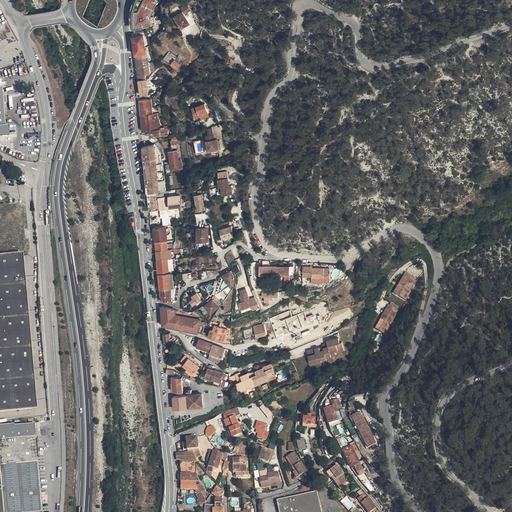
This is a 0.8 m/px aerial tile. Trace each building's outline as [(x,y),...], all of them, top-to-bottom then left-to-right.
[(131,0),(130,6),(132,35),(144,33),(165,29),(162,2),(163,0),(131,0)] [(192,10),(187,2),(180,6),(182,10),(174,15),(181,28),(189,23),(185,14),(192,10)] [(144,33),(132,35),(138,78),(146,77),(145,74),(149,73),(144,33)] [(171,62),(174,58),(176,55),(170,51),(165,58),(171,62)] [(181,63),(174,58),(171,62),(178,68),(181,63)] [(146,77),(138,78),(140,87),(136,88),(137,97),(141,96),(141,93),(148,92),(147,90),(147,84),(146,77)] [(148,101),(137,102),(140,133),(150,132),(151,138),(166,137),(165,130),(157,131),(155,114),(150,114),(148,101)] [(198,118),(205,116),(206,116),(202,104),(189,109),(193,120),(198,118)] [(11,120),(4,120),(4,125),(7,125),(7,135),(7,137),(12,136),(11,120)] [(216,152),(215,143),(214,142),(211,143),(211,138),(203,139),(205,154),(216,152)] [(172,140),(171,140),(171,147),(177,146),(177,143),(181,143),(180,139),(177,139),(172,140)] [(159,143),(143,146),(147,192),(166,190),(161,157),(159,143)] [(169,161),(165,161),(166,172),(171,172),(171,169),(181,169),(180,160),(178,160),(177,150),(169,151),(169,161)] [(218,189),(219,194),(219,197),(228,196),(228,187),(225,187),(224,174),(214,175),(215,181),(215,186),(215,189),(218,189)] [(199,210),(207,208),(203,192),(195,193),(199,210)] [(182,195),(168,196),(168,201),(169,200),(169,208),(182,208),(183,200),(182,195)] [(158,197),(148,198),(148,208),(159,207),(158,197)] [(154,227),(155,242),(159,242),(166,241),(167,241),(166,236),(170,236),(170,228),(166,228),(165,226),(160,226),(154,227)] [(228,229),(217,232),(219,241),(230,238),(228,229)] [(204,230),(193,231),(193,245),(204,244),(204,230)] [(159,242),(155,242),(155,248),(156,251),(167,250),(166,241),(159,242)] [(167,250),(156,251),(157,260),(170,259),(170,249),(167,250)] [(23,256),(0,257),(0,413),(36,410),(23,256)] [(170,259),(157,260),(157,268),(161,267),(161,266),(163,266),(163,264),(167,263),(167,266),(171,265),(170,259)] [(161,267),(157,268),(158,272),(171,270),(171,265),(167,266),(167,263),(163,264),(163,266),(161,266),(161,267)] [(256,268),(256,277),(265,277),(265,274),(273,274),(273,283),(278,283),(278,277),(285,277),(285,270),(273,270),(273,268),(256,268)] [(325,284),(325,276),(320,276),(320,271),(310,271),(310,273),(308,273),(308,270),(299,269),(298,279),(307,280),(307,283),(314,283),(314,281),(319,282),(319,284),(325,284)] [(168,273),(158,274),(159,278),(159,289),(169,288),(168,277),(168,274),(168,273)] [(229,287),(230,285),(230,280),(227,273),(220,278),(226,289),(229,287)] [(402,277),(389,298),(402,305),(407,296),(406,295),(413,284),(402,277)] [(169,288),(159,289),(160,302),(173,301),(172,288),(169,288)] [(265,296),(265,301),(270,301),(270,297),(279,296),(279,290),(262,291),(262,296),(265,296)] [(199,291),(191,294),(194,303),(202,300),(199,291)] [(252,307),(250,300),(245,302),(244,302),(242,297),(243,296),(241,292),(236,294),(237,298),(236,298),(237,304),(235,305),(237,313),(252,307)] [(209,302),(201,308),(207,315),(214,309),(209,302)] [(175,314),(174,309),(161,306),(162,324),(201,333),(203,322),(176,315),(175,314)] [(379,325),(374,335),(382,339),(395,315),(385,310),(377,323),(379,325)] [(311,324),(307,313),(287,320),(291,331),(311,324)] [(260,328),(263,337),(284,332),(282,323),(260,328)] [(222,327),(211,325),(210,330),(207,330),(206,337),(222,340),(223,333),(221,333),(222,327)] [(260,328),(260,327),(239,333),(241,343),(254,339),(255,341),(258,341),(257,339),(263,337),(260,328)] [(316,353),(315,351),(315,350),(302,354),(306,367),(314,365),(314,363),(322,360),(328,359),(326,355),(336,352),(336,354),(341,352),(339,345),(336,345),(335,340),(323,344),(323,346),(325,351),(320,353),(320,352),(316,353)] [(193,350),(206,354),(208,347),(193,342),(192,346),(194,347),(193,350)] [(217,360),(220,352),(208,347),(206,354),(205,355),(217,360)] [(231,353),(229,353),(230,360),(242,359),(241,352),(231,353)] [(184,369),(190,373),(195,365),(180,356),(176,362),(180,364),(179,366),(184,369)] [(246,379),(250,388),(263,383),(262,381),(271,377),(266,366),(258,370),(258,371),(251,374),(252,376),(246,379)] [(200,379),(209,382),(209,379),(216,382),(219,374),(203,369),(200,379)] [(243,391),(250,388),(246,379),(245,379),(244,377),(243,375),(236,378),(234,375),(230,377),(233,385),(231,386),(234,392),(243,388),(243,391)] [(230,377),(223,380),(225,389),(231,386),(233,385),(230,377)] [(167,379),(167,394),(178,395),(177,381),(167,379)] [(313,397),(311,396),(300,411),(304,413),(308,406),(306,405),(313,397)] [(168,411),(187,410),(187,403),(181,403),(181,398),(168,399),(168,411)] [(259,406),(256,409),(255,410),(269,428),(272,422),(259,406)] [(325,408),(320,409),(319,414),(321,422),(326,436),(333,434),(331,426),(334,425),(334,424),(330,411),(326,412),(325,408)] [(344,422),(353,438),(355,437),(346,421),(355,416),(354,413),(345,418),(344,422)] [(358,445),(362,453),(371,448),(368,441),(369,441),(359,421),(359,422),(355,416),(346,421),(355,437),(359,445),(358,445)] [(228,417),(221,420),(222,423),(220,424),(223,433),(226,432),(227,436),(226,436),(228,441),(237,437),(231,420),(229,420),(228,417)] [(309,429),(310,417),(307,417),(306,420),(303,420),(303,422),(301,422),(298,422),(297,431),(303,431),(303,428),(309,429)] [(0,426),(0,441),(35,438),(34,425),(14,427),(14,425),(0,426)] [(208,430),(203,432),(202,433),(201,434),(201,435),(201,437),(201,438),(202,439),(204,441),(210,435),(208,430)] [(255,434),(253,441),(261,444),(265,437),(255,434)] [(355,437),(353,438),(361,453),(362,453),(358,445),(359,445),(355,437)] [(35,438),(0,441),(0,511),(41,511),(37,460),(37,438),(35,438)] [(177,456),(170,457),(171,464),(173,464),(181,465),(184,465),(190,465),(191,465),(194,468),(196,466),(193,462),(191,463),(190,461),(197,459),(193,452),(192,445),(194,445),(193,440),(180,442),(180,445),(181,453),(182,453),(182,456),(177,456)] [(334,444),(338,452),(343,449),(340,441),(336,443),(334,444)] [(298,443),(290,444),(293,456),(300,454),(298,443)] [(322,459),(328,457),(326,449),(319,453),(322,459)] [(355,466),(346,450),(345,451),(348,456),(354,467),(355,466)] [(262,465),(263,463),(265,456),(262,455),(262,453),(256,451),(254,459),(256,460),(255,463),(262,465)] [(348,456),(345,451),(337,455),(341,463),(345,471),(354,467),(348,456)] [(212,452),(211,452),(210,455),(219,458),(217,463),(218,463),(222,454),(218,454),(215,453),(213,453),(212,453),(212,452)] [(219,458),(210,455),(205,454),(204,459),(207,460),(202,474),(207,476),(208,472),(212,473),(216,463),(217,463),(219,458)] [(290,482),(297,478),(299,475),(287,457),(281,461),(291,475),(288,477),(287,477),(290,482)] [(279,463),(288,477),(291,475),(281,461),(279,463)] [(240,462),(227,463),(227,477),(230,477),(230,481),(243,480),(243,475),(241,475),(240,462)] [(190,479),(190,466),(183,466),(182,466),(177,465),(174,465),(175,477),(177,477),(177,479),(190,479)] [(342,486),(331,470),(320,478),(323,482),(325,481),(334,494),(337,492),(336,491),(342,486)] [(269,476),(261,478),(261,479),(253,480),(255,491),(264,489),(263,487),(271,486),(274,485),(273,477),(269,478),(269,476)] [(194,488),(190,491),(192,494),(194,497),(198,494),(194,488)] [(213,507),(215,507),(214,500),(213,499),(216,495),(209,490),(205,498),(208,500),(213,503),(213,507)] [(193,508),(195,511),(196,511),(197,511),(196,511),(197,511),(198,508),(200,505),(194,497),(192,494),(190,496),(192,499),(190,500),(195,506),(193,508)] [(314,511),(311,495),(296,498),(270,503),(272,511),(314,511)] [(370,511),(371,511),(359,498),(352,503),(359,511),(370,511)] [(198,508),(197,511),(216,511),(216,510),(215,510),(215,507),(213,507),(213,503),(208,500),(208,509),(198,508)]
